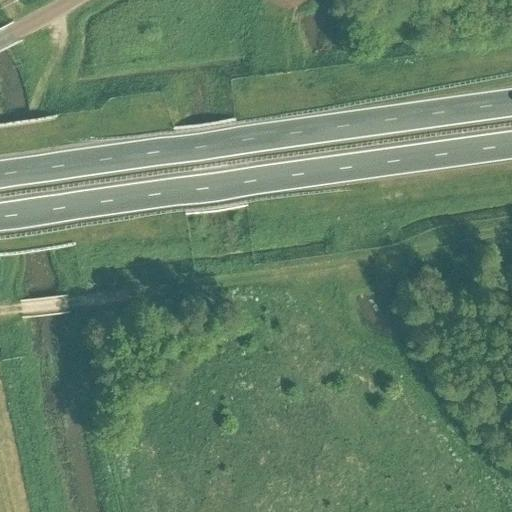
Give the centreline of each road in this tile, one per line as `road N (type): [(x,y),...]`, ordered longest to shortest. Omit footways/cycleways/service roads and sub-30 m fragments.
road 1 (trunk): [(0,217),(511,146)]
road 2 (trunk): [(511,104),(0,174)]
road 3 (track): [(71,302),(391,259),(511,228)]
road 4 (track): [(71,302),(110,511)]
road 5 (track): [(60,511),(15,310)]
road 6 (track): [(21,309),(0,111)]
